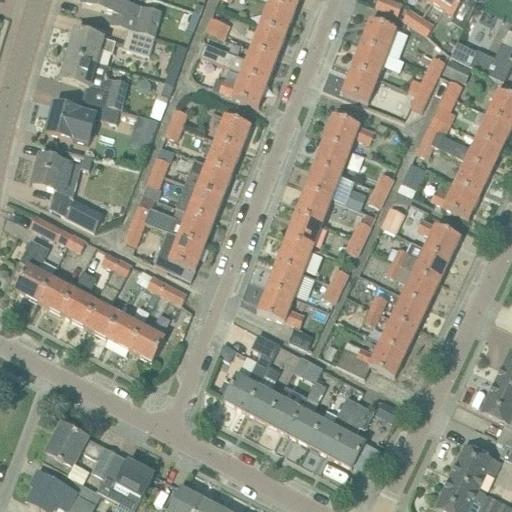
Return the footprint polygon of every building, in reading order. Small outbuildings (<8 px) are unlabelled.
[(110,28),(128,33),(155,41),(162,16),(121,5),(121,0),(84,0),(82,8),(113,17),(110,28)] [(270,0),(269,4),(296,15),(301,0),(270,0)] [(402,8),(379,0),(375,11),(398,19),(402,8)] [(467,0),(435,0),(432,6),(432,7),(443,14),(453,21),(456,17),(457,15),(466,2),(467,0)] [(269,4),(260,28),(287,39),(296,15),(269,4)] [(402,24),(414,32),(422,21),(409,13),(402,24)] [(427,40),(435,29),(434,28),(423,22),(422,21),(414,32),(416,33),(427,40)] [(230,29),(211,22),(205,36),(225,44),(230,29)] [(361,48),(387,58),(396,33),(370,23),(361,48)] [(260,28),(250,53),(277,63),(287,39),(260,28)] [(125,44),(123,52),(150,60),(155,41),(128,33),(125,44)] [(470,69),(469,71),(504,86),(511,69),(511,34),(508,33),(497,58),(495,62),(477,54),(476,55),(470,69)] [(69,59),(96,67),(100,54),(112,57),(115,46),(103,43),(104,42),(76,34),(69,59)] [(268,87),(277,63),(250,53),(246,64),(205,48),(200,61),(241,77),(268,87)] [(351,72),(377,82),(387,58),(361,48),(351,72)] [(175,86),(186,51),(180,49),(170,84),(175,86)] [(96,67),(69,59),(62,83),(86,90),(83,104),(107,111),(119,114),(126,88),(108,82),(111,71),(96,67)] [(433,61),(427,73),(440,79),(446,67),(433,61)] [(450,63),(443,78),(465,88),(472,74),(450,63)] [(368,107),(377,82),(351,72),(342,97),(368,107)] [(416,98),(428,104),(439,80),(427,73),(421,86),(413,83),(408,94),(416,98)] [(259,111),(268,87),(241,77),(237,88),(224,83),(220,94),(233,99),(232,101),(259,111)] [(443,99),(455,105),(462,91),(450,85),(443,99)] [(489,118),(511,129),(511,100),(500,95),(489,118)] [(422,116),(428,104),(416,98),(410,110),(422,116)] [(450,116),(455,105),(443,99),(433,121),(450,129),(456,118),(450,116)] [(104,125),(107,111),(83,104),(80,114),(54,107),(47,136),(73,143),(76,133),(91,137),(94,122),(104,125)] [(176,113),(170,127),(183,132),(189,118),(176,113)] [(511,129),(489,118),(477,142),(503,153),(511,133),(511,129)] [(351,154),(350,155),(365,160),(374,137),(359,131),(360,129),(333,119),(324,144),(351,154)] [(225,120),(215,144),(242,154),(252,130),(225,120)] [(503,153),(477,142),(472,153),(445,141),(450,129),(433,121),(422,144),(434,150),(466,165),(491,177),(503,153)] [(183,132),(170,127),(165,140),(178,145),(183,132)] [(137,148),(155,148),(154,129),(136,129),(137,148)] [(215,144),(206,168),(233,178),(242,154),(215,144)] [(314,168),(341,179),(350,155),(351,154),(324,144),(314,168)] [(434,150),(422,144),(416,157),(428,163),(434,150)] [(60,165),(40,159),(33,188),(57,195),(71,199),(78,173),(88,175),(92,161),(63,154),(60,165)] [(157,161),(152,175),(165,180),(170,166),(157,161)] [(223,203),(233,178),(206,168),(194,163),(185,188),(223,203)] [(466,165),(455,188),(480,200),(491,177),(466,165)] [(314,168),(305,193),(332,203),(341,179),(314,168)] [(426,175),(412,169),(411,168),(402,187),(416,194),(426,175)] [(165,180),(152,175),(147,188),(159,193),(165,180)] [(375,192),(387,199),(394,184),(382,178),(375,192)] [(187,217),(214,227),(223,203),(185,188),(175,212),(187,217)] [(480,200),(455,188),(450,200),(437,194),(433,204),(446,210),(445,212),(469,224),(480,200)] [(351,192),(345,208),(361,214),(367,199),(351,192)] [(387,199),(375,192),(367,207),(381,213),(387,199)] [(295,218),(322,228),(332,203),(305,193),(295,218)] [(103,218),(75,204),(66,221),(94,236),(103,218)] [(151,214),(139,209),(134,224),(146,228),(151,214)] [(405,218),(390,211),(382,231),(396,238),(405,218)] [(151,214),(146,228),(205,251),(214,227),(187,217),(184,225),(151,213),(151,214)] [(313,253),(322,228),(295,218),(286,242),(313,253)] [(74,239),(36,219),(30,232),(54,244),(55,243),(68,250),(74,239)] [(134,224),(125,247),(137,251),(146,228),(134,224)] [(352,239),(365,245),(372,231),(359,225),(352,239)] [(430,241),(424,253),(450,265),(461,241),(436,229),(435,231),(422,225),(418,234),(430,241)] [(196,275),(205,251),(167,236),(154,269),(167,275),(171,265),(196,275)] [(74,239),(68,250),(81,257),(87,246),(74,239)] [(365,245),(352,239),(345,254),(358,260),(365,245)] [(277,267),(303,277),(313,253),(286,242),(277,267)] [(15,294),(38,307),(51,281),(38,274),(49,253),(31,244),(20,266),(28,270),(15,294)] [(393,267),(439,288),(450,265),(424,253),(420,263),(399,254),(394,265),(393,267)] [(100,268),(113,275),(120,263),(107,256),(100,268)] [(96,305),(83,330),(106,342),(119,317),(110,312),(132,271),(120,263),(113,275),(97,305),(96,305)] [(277,267),(267,292),(294,302),(303,277),(277,267)] [(407,290),(403,299),(428,311),(439,288),(393,267),(387,280),(407,290)] [(336,272),(330,287),(343,293),(349,279),(336,272)] [(83,276),(74,293),(61,318),(83,330),(96,305),(89,301),(98,284),(83,276)] [(164,301),(170,289),(153,280),(147,291),(164,301)] [(38,307),(61,318),(74,293),(51,281),(38,307)] [(343,293),(330,287),(323,302),(336,308),(343,293)] [(187,299),(170,289),(164,301),(181,310),(187,299)] [(289,315),(294,302),(267,292),(258,316),(285,326),(285,325),(300,330),(304,320),(289,315)] [(376,299),(370,312),(381,318),(387,304),(376,299)] [(391,322),(417,334),(428,311),(403,299),(391,322)] [(363,326),(376,331),(382,318),(381,318),(370,312),(363,326)] [(106,342),(129,355),(143,329),(119,317),(106,342)] [(391,322),(380,346),(406,358),(417,334),(391,322)] [(166,341),(143,329),(129,355),(152,367),(166,341)] [(314,341),(294,332),(289,344),(308,352),(314,341)] [(224,404),(246,416),(270,370),(269,370),(280,349),(259,338),(251,352),(262,357),(247,384),(237,379),(224,404)] [(406,358),(380,346),(375,358),(362,352),(359,359),(345,352),(337,369),(365,382),(360,379),(366,367),(370,368),(370,369),(395,381),(406,358)] [(496,384),(511,391),(511,353),(496,384)] [(308,365),(300,380),(315,388),(316,385),(323,373),(308,365)] [(280,375),(270,370),(246,416),(266,427),(280,401),(269,396),(280,375)] [(508,429),(511,421),(511,391),(496,384),(481,416),(508,429)] [(288,438),(308,449),(321,424),(312,419),(327,391),(316,385),(315,388),(301,413),(288,438)] [(288,438),(301,413),(280,401),(266,427),(288,438)] [(321,424),(308,449),(330,460),(358,407),(347,401),(332,429),(321,424)] [(374,416),(358,407),(330,460),(352,472),(365,447),(354,441),(359,431),(365,434),(374,416)] [(380,416),(394,426),(399,417),(385,408),(380,416)] [(62,429),(42,467),(68,481),(81,456),(99,465),(92,477),(104,483),(108,476),(118,458),(62,429)] [(465,449),(451,481),(478,493),(486,476),(493,480),(500,466),(465,449)] [(104,483),(97,497),(98,498),(99,496),(128,511),(135,511),(154,477),(129,464),(120,482),(108,476),(104,483)] [(97,497),(63,479),(58,488),(39,477),(32,490),(36,492),(29,507),(37,511),(56,511),(57,510),(61,511),(67,511),(70,509),(75,511),(89,511),(98,498),(97,497)] [(451,481),(436,511),(511,511),(511,510),(489,499),(488,500),(477,494),(478,493),(451,481)] [(199,511),(203,505),(181,493),(170,511),(199,511)]
